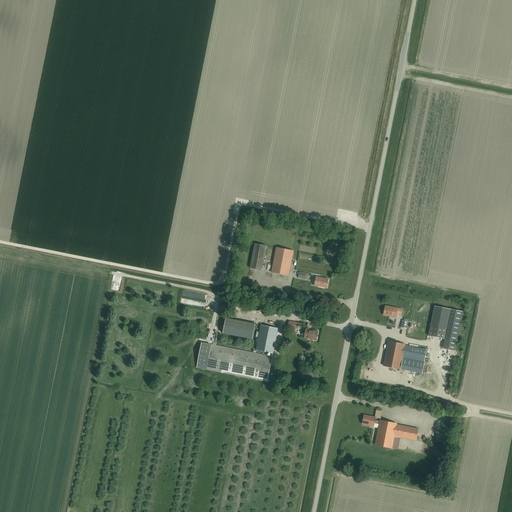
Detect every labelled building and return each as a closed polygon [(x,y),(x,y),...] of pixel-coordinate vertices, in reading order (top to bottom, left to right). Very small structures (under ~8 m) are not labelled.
[(266,246),(256,244),(251,268),(262,270),(266,246)] [(276,248),(271,272),(288,276),(293,251),(276,248)] [(326,288),(328,279),(316,277),(314,286),(326,288)] [(385,306),(383,315),(395,317),(397,308),(385,306)] [(450,309),(435,306),(429,336),(444,339),(450,309)] [(455,347),(461,312),(451,310),(444,348),(451,349),(451,346),(455,347)] [(255,324),(226,318),(223,333),(252,339),(255,324)] [(273,353),(278,329),(261,325),(256,350),(273,353)] [(316,341),(318,332),(306,329),(304,338),(316,341)] [(424,361),(426,350),(405,346),(405,345),(388,341),(383,366),(400,369),(403,357),(424,361)] [(213,346),(211,345),(206,369),(262,380),(262,381),(267,382),(272,357),(267,356),(215,346),(216,343),(214,342),(213,346)] [(211,345),(200,343),(195,366),(206,369),(211,345)] [(422,374),(425,361),(424,361),(403,357),(400,369),(422,374)] [(380,421),(375,420),(375,417),(364,415),(362,424),(374,426),(374,423),(379,424),(380,421)] [(380,420),(380,421),(379,424),(375,445),(392,448),(394,436),(396,425),(397,424),(380,420)] [(396,425),(394,436),(416,440),(418,429),(396,425)]
